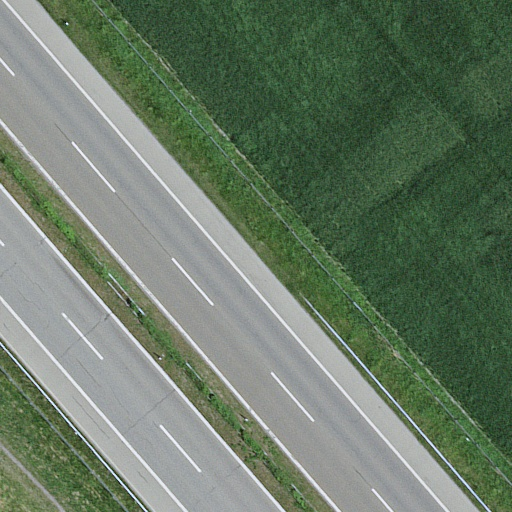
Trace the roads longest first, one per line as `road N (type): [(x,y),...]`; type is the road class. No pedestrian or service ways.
road 1 (motorway): [(393,511),(0,54)]
road 2 (motorway): [(0,229),(245,511)]
